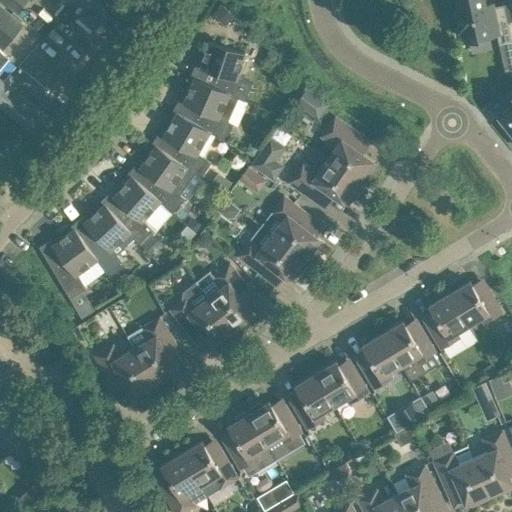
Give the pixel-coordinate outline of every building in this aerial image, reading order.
[(106,30),(129,3),(125,0),(77,0),(86,7),(79,15),(98,30),(101,26),(106,30)] [(499,41),(499,43),(509,41),(511,40),(511,37),(505,4),(495,6),(493,6),(492,2),(485,4),(484,0),(459,0),(461,10),(457,11),(461,28),(465,27),(467,39),(497,33),(499,41)] [(41,33),(47,25),(38,18),(32,26),(41,33)] [(195,77),(230,93),(245,100),(253,82),(238,76),(246,52),(209,40),(201,65),(196,63),(191,73),(195,75),(195,77)] [(511,49),(511,40),(509,41),(499,43),(501,51),(511,49)] [(0,69),(10,57),(0,49),(0,69)] [(0,104),(33,132),(34,130),(46,116),(0,76),(0,104)] [(220,115),(230,93),(195,77),(184,100),(179,98),(173,110),(177,112),(216,135),(225,140),(235,123),(220,115)] [(307,87),(296,102),(318,117),(329,103),(307,87)] [(500,115),(511,130),(511,129),(511,88),(503,95),(504,96),(507,100),(511,105),(503,112),(500,115)] [(203,155),(216,135),(177,112),(164,134),(160,131),(152,142),(156,145),(195,173),(201,177),(212,161),(203,155)] [(327,158),(363,183),(378,162),(355,146),(364,134),(336,115),(321,135),(336,145),(327,158)] [(250,141),(245,151),(250,154),(255,156),(260,146),(250,141)] [(181,193),(195,173),(156,145),(141,165),(137,162),(128,172),(132,175),(160,201),(173,212),(186,197),(181,193)] [(261,148),(251,164),(274,180),(285,164),(276,158),(261,148)] [(348,205),(363,183),(327,158),(318,171),(303,161),(289,181),(317,201),(325,189),(348,205)] [(249,165),(240,179),(258,191),(267,178),(249,165)] [(219,173),(212,183),(225,191),(226,192),(233,182),(231,181),(219,173)] [(145,218),(160,201),(132,175),(115,194),(111,190),(101,200),(104,203),(135,237),(142,244),(143,243),(152,253),(163,243),(154,233),(156,231),(145,218)] [(322,239),(301,222),(308,213),(285,194),(261,224),(306,260),(322,239)] [(82,216),(71,224),(74,228),(105,270),(113,280),(126,271),(120,263),(123,261),(113,247),(119,242),(120,244),(127,244),(135,237),(104,203),(86,220),(82,216)] [(188,224),(187,224),(196,231),(201,225),(192,219),(188,224)] [(187,224),(180,235),(189,242),(197,231),(196,231),(187,224)] [(269,263),(290,280),(306,260),(261,224),(238,254),(261,273),(269,263)] [(74,228),(54,243),(51,239),(40,245),(70,297),(87,287),(85,284),(105,270),(74,228)] [(206,230),(197,240),(202,246),(209,246),(215,240),(206,230)] [(209,296),(235,330),(256,314),(239,293),(249,285),(230,262),(213,275),(221,286),(209,296)] [(235,330),(209,296),(197,280),(196,281),(196,282),(182,292),(183,299),(170,308),(188,332),(198,324),(215,346),(235,330)] [(450,292),(469,324),(481,317),(485,322),(503,311),(487,283),(476,289),(471,280),(450,292)] [(457,331),(469,324),(450,292),(430,304),(435,314),(425,320),(442,348),(460,337),(457,331)] [(135,346),(157,384),(179,370),(165,347),(176,341),(160,315),(142,326),(149,338),(135,346)] [(404,320),(383,332),(402,364),(411,379),(440,362),(434,352),(436,351),(420,323),(409,329),(404,320)] [(390,371),(402,364),(383,332),(363,344),(368,354),(358,360),(375,388),(393,377),(390,371)] [(157,384),(135,346),(121,355),(114,343),(95,354),(110,380),(121,374),(135,397),(157,384)] [(316,372),(335,404),(348,397),(351,402),(369,391),(353,363),(342,369),(337,360),(316,372)] [(501,371),(489,376),(497,397),(511,391),(511,382),(510,377),(504,379),(501,371)] [(323,411),(335,404),(316,372),(296,385),(301,394),(291,400),(308,428),(326,417),(323,411)] [(490,392),(485,381),(472,387),(477,397),(490,392)] [(490,392),(477,397),(486,417),(499,412),(490,392)] [(389,415),(388,415),(397,431),(412,422),(430,411),(421,395),(420,396),(421,398),(395,413),(398,419),(393,422),(389,415)] [(286,403),(276,409),(270,400),(262,405),(260,401),(250,407),(252,411),(249,412),(277,459),(278,458),(277,457),(289,450),(285,442),(303,431),(286,403)] [(0,419),(0,435),(24,456),(44,432),(30,420),(31,419),(27,416),(26,417),(12,405),(0,419)] [(277,459),(249,412),(247,414),(245,410),(235,416),(237,420),(229,425),(234,434),(224,440),(241,468),(251,462),(256,470),(276,458),(277,459)] [(420,434),(412,422),(397,431),(395,432),(402,444),(420,434)] [(474,456),(491,496),(511,487),(511,479),(504,461),(511,457),(511,449),(503,429),(483,438),(489,450),(474,456)] [(366,437),(360,441),(365,451),(375,445),(372,440),(366,437)] [(203,440),(182,452),(207,495),(239,476),(219,443),(209,449),(203,440)] [(465,501),(467,507),(491,496),(474,456),(459,463),(454,452),(453,451),(433,459),(445,487),(456,482),(465,501)] [(167,474),(157,480),(176,511),(182,511),(197,504),(196,502),(208,495),(207,495),(182,452),(162,465),(167,474)] [(347,462),(338,468),(344,477),(347,475),(350,469),(347,462)] [(398,492),(407,511),(437,511),(428,495),(439,490),(426,463),(406,473),(412,485),(398,492)] [(289,480),(257,492),(263,506),(295,494),(289,480)] [(407,511),(398,492),(383,500),(377,488),(358,498),(365,511),(407,511)] [(286,511),(288,511),(282,501),(265,511),(286,511)] [(356,511),(350,502),(332,511),(356,511)]
